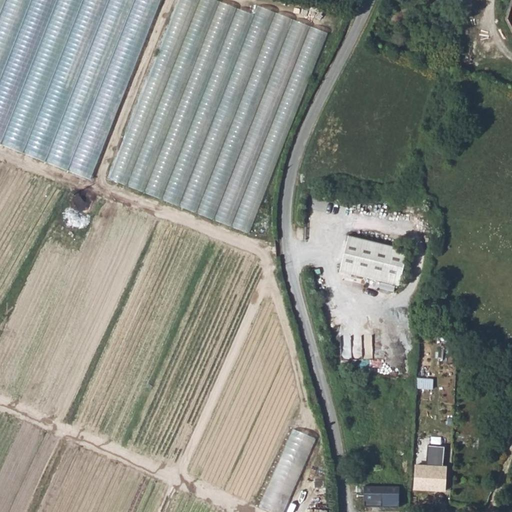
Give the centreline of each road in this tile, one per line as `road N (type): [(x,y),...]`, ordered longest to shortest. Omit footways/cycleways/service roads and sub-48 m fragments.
road 1 (unclassified): [(371,0),(295,159),(286,209),(289,260),(339,452),(344,511)]
road 2 (track): [(0,153),(95,191),(169,0)]
road 3 (track): [(252,511),(0,397)]
road 4 (track): [(288,249),(269,251),(97,184)]
